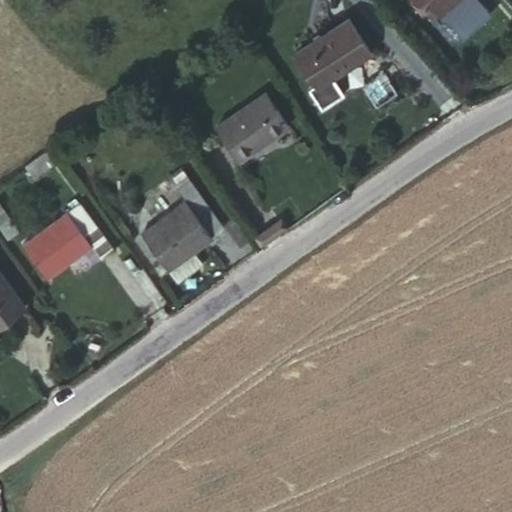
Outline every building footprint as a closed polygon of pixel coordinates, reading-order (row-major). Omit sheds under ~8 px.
[(430,0),(431,1),(432,0),(439,0),(470,35),(479,28),(494,45),(511,28),(511,14),(499,0),(430,0)] [(398,61),(379,24),(321,52),(340,90),(398,61)] [(271,98),(226,129),(250,164),(296,134),(271,98)] [(66,159),(57,145),(30,162),(39,176),(66,159)] [(206,251),(239,228),(199,172),(179,184),(193,204),(153,233),(179,270),(206,251)] [(103,240),(109,250),(122,242),(102,215),(90,223),(76,205),(29,237),(55,273),(103,240)] [(218,266),(206,251),(179,270),(191,285),(218,266)] [(0,324),(32,300),(0,260),(0,324)]
